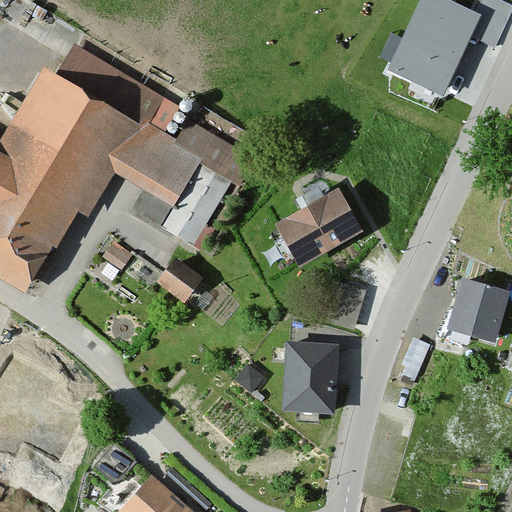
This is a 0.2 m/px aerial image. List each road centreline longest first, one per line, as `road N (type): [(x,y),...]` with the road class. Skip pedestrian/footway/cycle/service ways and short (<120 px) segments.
road 1 (residential): [(342,511),(360,415),(392,321),(511,62)]
road 2 (unclassified): [(0,289),(89,354),(170,435),(269,511)]
